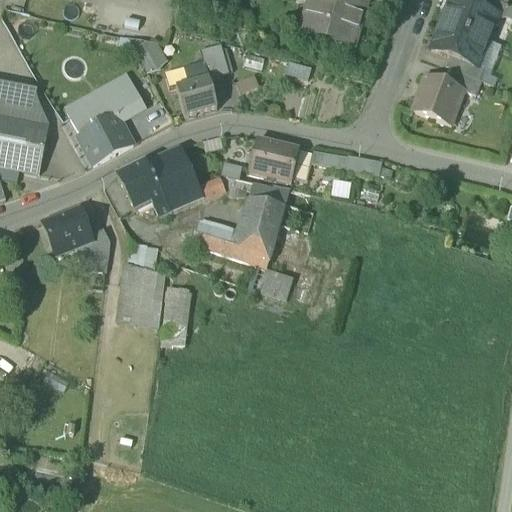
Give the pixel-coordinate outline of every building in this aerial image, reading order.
[(310,0),(299,36),(353,52),(368,0),(310,0)] [(507,11),(493,6),(478,0),(473,0),(470,10),(498,20),(497,21),(503,24),(507,11)] [(451,2),(441,28),(488,46),(497,21),(498,20),(470,10),(451,2)] [(478,72),(488,46),(441,28),(431,54),(449,62),(478,73),(478,72)] [(131,43),(145,73),(160,65),(152,47),(131,43)] [(204,67),(208,83),(228,78),(220,50),(200,55),(204,67)] [(450,75),(479,86),(484,74),(478,72),(478,73),(449,62),(445,73),(450,75)] [(204,67),(184,73),(188,88),(208,83),(204,67)] [(176,92),(188,88),(184,73),(168,77),(165,81),(169,94),(176,92)] [(464,98),(475,102),(481,87),(479,86),(450,75),(445,89),(464,97),(464,98)] [(240,96),(258,92),(256,82),(237,86),(240,96)] [(411,116),(451,131),(464,98),(464,97),(445,89),(424,82),(411,116)] [(208,83),(188,88),(176,92),(184,122),(217,112),(208,83)] [(0,86),(0,121),(49,131),(36,100),(37,94),(0,86)] [(130,89),(119,94),(132,118),(142,112),(130,89)] [(119,124),(132,118),(119,94),(107,101),(109,106),(116,119),(119,124)] [(72,125),(80,139),(116,119),(109,106),(72,125)] [(119,124),(116,119),(80,139),(77,140),(94,170),(133,149),(119,124)] [(49,131),(0,121),(0,171),(19,175),(39,179),(49,131)] [(291,188),(292,183),(299,155),(256,144),(249,177),(291,188)] [(202,206),(224,198),(225,198),(220,185),(215,185),(197,192),(180,153),(145,168),(163,204),(153,209),(159,222),(161,223),(201,204),(202,206)] [(313,158),(299,155),(292,183),(306,186),(313,158)] [(312,169),(346,175),(349,162),(314,157),(312,169)] [(377,167),(349,162),(346,175),(375,179),(377,167)] [(134,215),(138,216),(153,209),(163,204),(145,168),(117,182),(134,215)] [(222,180),(234,183),(237,173),(223,170),(222,180)] [(0,184),(16,188),(19,175),(0,171),(0,184)] [(228,182),(220,185),(225,198),(224,198),(225,199),(247,205),(253,188),(239,185),(228,182)] [(289,196),(253,188),(247,205),(237,241),(230,264),(265,275),(279,230),(285,210),(289,196)] [(279,230),(295,235),(300,214),(285,210),(279,230)] [(42,228),(55,261),(85,250),(93,247),(90,240),(80,213),(42,228)] [(313,218),(300,214),(295,235),(307,238),(313,218)] [(189,251),(230,264),(237,241),(196,228),(189,251)] [(293,284),(307,238),(295,235),(279,230),(265,275),(293,284)] [(84,274),(106,277),(110,248),(103,235),(90,240),(93,247),(85,250),(91,264),(82,268),(84,274)] [(128,268),(143,273),(146,253),(146,252),(130,248),(128,268)] [(286,305),(293,284),(265,275),(230,264),(189,251),(182,272),(286,305)] [(143,273),(156,277),(160,258),(146,253),(143,273)] [(114,330),(133,332),(142,277),(122,275),(114,330)] [(166,280),(142,277),(133,332),(158,336),(166,280)] [(168,294),(161,354),(180,355),(184,327),(188,297),(168,294)] [(241,333),(184,327),(180,355),(161,354),(159,369),(236,377),(241,333)]
